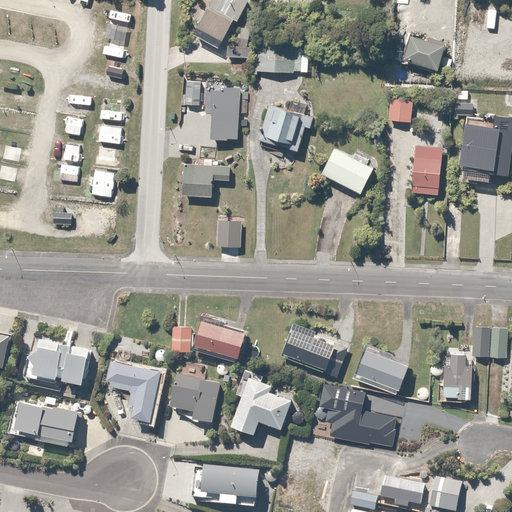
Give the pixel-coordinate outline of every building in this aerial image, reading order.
[(213,0),(197,34),(223,46),(236,19),(239,20),(248,0),(213,0)] [(450,47),(413,35),(405,61),(442,73),(450,47)] [(258,43),(259,70),(299,70),(298,43),(258,43)] [(251,49),(229,47),(228,56),(250,59),(251,49)] [(121,64),(106,62),(103,78),(118,81),(121,64)] [(203,80),(187,81),(187,103),(203,103),(203,80)] [(241,89),(214,89),(214,138),(241,137),(241,89)] [(68,94),(67,102),(70,102),(69,110),(83,113),(86,97),(68,94)] [(101,105),(100,112),(117,114),(119,97),(98,94),(97,104),(101,105)] [(415,98),(390,97),(389,119),(414,120),(415,98)] [(475,103),(458,102),(457,114),(475,114),(475,103)] [(317,117),(270,104),(260,140),(304,152),(310,128),(314,129),(317,117)] [(33,119),(4,114),(3,124),(13,125),(12,134),(24,136),(26,127),(32,128),(33,119)] [(502,120),(471,118),(467,167),(470,168),(469,178),(496,180),(496,175),(511,176),(511,116),(502,115),(502,120)] [(84,119),(66,117),(64,133),(82,135),(82,129),(85,130),(85,135),(95,136),(96,124),(84,123),(84,119)] [(119,121),(101,120),(100,130),(118,131),(119,121)] [(84,142),(61,140),(59,156),(82,158),(84,142)] [(123,146),(95,144),(94,154),(122,156),(123,146)] [(447,148),(419,146),(416,192),(444,194),(447,148)] [(341,149),(328,174),(368,193),(380,168),(371,164),(373,159),(358,152),(356,156),(341,149)] [(19,160),(0,158),(0,173),(18,175),(19,160)] [(188,164),(187,195),(218,196),(218,180),(234,180),(234,165),(188,164)] [(59,165),(58,174),(79,175),(79,166),(59,165)] [(89,195),(110,197),(112,178),(94,177),(93,185),(90,184),(89,195)] [(243,214),(220,213),(220,246),(242,247),(243,214)] [(206,314),(196,347),(244,361),(254,328),(206,314)] [(297,322),(285,355),(341,376),(353,344),(337,338),(339,332),(317,324),(315,329),(297,322)] [(194,324),(172,324),(172,350),(193,351),(194,324)] [(491,356),(492,327),(475,326),(474,356),(491,356)] [(492,327),(491,356),(507,357),(508,328),(492,327)] [(17,335),(0,331),(0,367),(11,369),(17,335)] [(100,349),(32,335),(24,376),(62,384),(63,380),(92,386),(100,349)] [(369,346),(358,377),(404,393),(415,362),(369,346)] [(157,420),(166,370),(131,364),(134,352),(119,349),(117,361),(110,360),(107,380),(115,381),(114,385),(139,390),(134,416),(157,420)] [(471,354),(456,354),(456,367),(446,367),(446,377),(441,377),(441,401),(480,401),(480,365),(471,365),(471,354)] [(205,366),(183,363),(176,407),(195,420),(213,423),(214,420),(220,421),(227,381),(203,377),(205,366)] [(287,427),(296,397),(275,391),(278,383),(266,379),(267,374),(246,367),(237,394),(242,395),(234,425),(263,434),(266,421),(287,427)] [(325,384),(320,408),(329,410),(327,420),(336,422),(334,434),(392,447),(399,417),(362,409),(366,393),(325,384)] [(87,413),(26,402),(22,431),(82,441),(87,413)] [(193,463),(190,497),(210,499),(210,505),(261,509),(261,501),(264,502),(267,469),(193,463)] [(468,481),(447,477),(441,503),(428,500),(425,511),(455,511),(459,498),(464,499),(468,481)] [(427,485),(389,478),(385,498),(397,500),(396,505),(411,507),(412,503),(424,505),(427,485)] [(382,496),(357,491),(355,507),(379,511),(382,496)]
